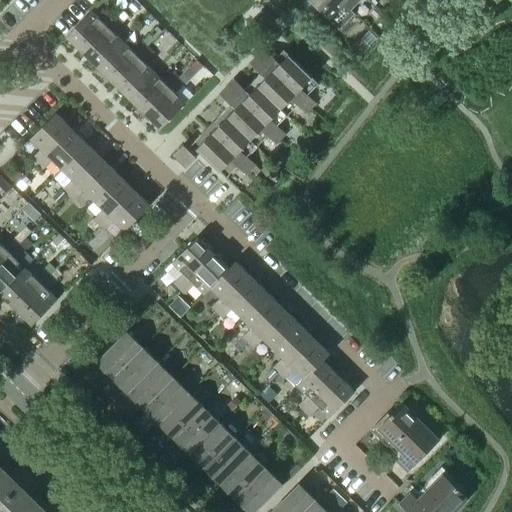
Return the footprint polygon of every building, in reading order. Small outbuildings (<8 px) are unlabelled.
[(343,4),(339,0),(309,0),(328,19),(343,4)] [(339,0),(343,4),(350,11),(361,0),(339,0)] [(81,53),(117,18),(111,12),(101,22),(91,11),(66,37),(81,53)] [(97,68),(122,42),(113,33),(122,23),(117,18),(81,53),(97,68)] [(113,83),(147,48),(142,42),(132,52),(122,42),(97,68),(113,83)] [(128,99),(153,73),(144,63),(153,54),(147,48),(113,83),(128,99)] [(318,85),(283,50),(274,59),(264,49),(249,64),(260,74),(252,82),(287,116),(297,106),(305,114),(315,104),(307,96),(318,85)] [(189,68),(179,78),(186,84),(196,74),(189,68)] [(143,114),(178,78),(172,73),(163,82),(153,73),(128,99),(143,114)] [(160,129),(185,104),(174,93),(184,84),(178,78),(143,114),(160,129)] [(277,127),(287,116),(252,82),(244,90),(233,80),(219,94),(230,105),(222,113),(257,147),(267,137),(275,145),(285,135),(277,127)] [(37,165),(72,129),(56,113),(30,139),(41,149),(31,159),(37,165)] [(247,158),(257,147),(222,113),(211,124),(216,129),(207,138),(202,133),(191,144),(226,179),(237,168),(245,175),(255,166),(247,158)] [(62,170),(87,144),(72,129),(37,165),(42,170),(52,161),(62,170)] [(68,195),(103,160),(87,144),(62,170),(71,180),(62,189),(68,195)] [(196,158),(192,154),(183,145),(173,155),(186,168),(196,158)] [(93,200),(118,175),(103,160),(68,195),(73,201),(83,191),(93,200)] [(98,225),(133,190),(118,175),(93,200),(102,210),(93,220),(98,225)] [(124,231),(143,213),(150,206),(133,190),(98,225),(104,231),(114,221),(124,231)] [(178,289),(213,253),(197,238),(171,263),(182,274),(172,283),(178,289)] [(0,263),(19,244),(14,239),(4,248),(0,244),(0,263)] [(0,294),(0,295),(25,269),(16,259),(25,250),(19,244),(0,263),(0,294)] [(203,295),(235,262),(228,269),(213,253),(178,289),(184,294),(193,285),(203,295)] [(217,313),(251,278),(235,262),(203,295),(204,295),(211,288),(220,298),(211,308),(217,313)] [(15,310),(50,274),(45,269),(35,278),(25,269),(0,295),(15,310)] [(32,326),(57,300),(46,290),(56,280),(50,274),(15,310),(32,326)] [(241,319),(267,293),(251,278),(217,313),(222,319),(232,309),(241,319)] [(247,343),(282,308),(267,293),(241,319),(251,328),(242,338),(247,343)] [(169,306),(180,316),(188,307),(177,296),(169,306)] [(272,349),(298,323),(282,308),(247,343),(253,349),(263,339),(272,349)] [(278,373),(313,338),(298,323),(272,349),(282,358),(273,368),(278,373)] [(112,378),(142,348),(126,332),(96,363),(112,378)] [(303,379),(329,353),(313,338),(278,373),(284,379),(293,369),(303,379)] [(128,393),(158,363),(142,348),(112,378),(128,393)] [(303,412),(338,376),(322,361),(329,354),(329,353),(303,379),(296,386),(307,396),(297,406),(303,412)] [(143,409),(173,378),(158,363),(128,393),(143,409)] [(354,392),(338,376),(303,412),(309,417),(318,407),(329,418),(354,392)] [(159,424),(189,393),(173,378),(143,409),(159,424)] [(95,395),(83,384),(78,389),(90,401),(95,395)] [(174,439),(204,408),(189,393),(159,424),(174,439)] [(107,407),(95,395),(90,401),(102,413),(107,407)] [(408,472),(439,440),(401,404),(377,428),(403,453),(396,461),(408,472)] [(190,454),(220,424),(204,408),(174,439),(190,454)] [(126,426),(114,414),(109,420),(121,431),(126,426)] [(205,469),(235,439),(220,424),(190,454),(205,469)] [(138,438),(126,426),(121,431),(133,443),(138,438)] [(220,484),(250,454),(235,439),(205,469),(220,484)] [(0,474),(4,471),(0,466),(0,460),(9,451),(0,443),(0,474)] [(157,456),(145,445),(140,450),(152,462),(157,456)] [(236,500),(266,469),(250,454),(220,484),(236,500)] [(169,468),(157,456),(152,462),(164,474),(169,468)] [(0,505),(31,474),(23,466),(11,478),(4,471),(0,474),(0,505)] [(248,511),(254,511),(282,484),(266,469),(236,500),(248,511)] [(407,511),(453,511),(468,498),(440,471),(415,497),(410,493),(399,504),(406,511),(407,511)] [(0,511),(23,511),(35,501),(28,494),(40,482),(31,474),(0,505),(0,511)] [(188,486),(176,475),(171,480),(183,492),(188,486)] [(302,511),(314,500),(299,484),(271,511),(302,511)] [(200,498),(188,486),(183,492),(194,504),(200,498)] [(54,511),(62,504),(54,496),(42,508),(35,501),(23,511),(54,511)] [(326,511),(314,500),(302,511),(326,511)]
